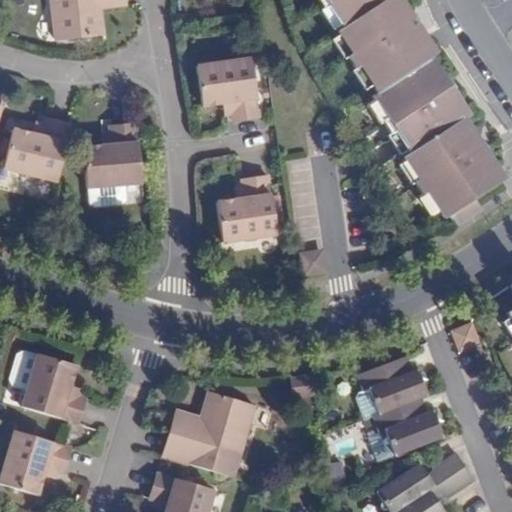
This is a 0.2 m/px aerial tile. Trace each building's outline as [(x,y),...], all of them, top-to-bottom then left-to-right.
[(47,0),(52,41),(103,35),(100,10),(98,0),(47,0)] [(124,0),(98,0),(100,10),(126,7),(124,0)] [(447,216),(454,228),(479,212),(472,200),(476,197),(503,180),(499,173),(468,124),(471,122),(435,62),(440,59),(403,0),(321,0),(326,9),(333,7),(348,33),(343,35),(358,58),(354,61),(363,75),(368,72),(381,94),(374,99),(390,124),(386,126),(393,139),(397,137),(412,160),(406,165),(417,183),(414,185),(423,199),(426,198),(439,218),(447,216)] [(200,108),(221,105),(228,103),(230,117),(230,122),(257,118),(248,56),(193,65),(200,108)] [(228,103),(221,105),(223,118),(230,117),(228,103)] [(55,185),(70,123),(41,116),(40,120),(36,132),(28,130),(12,127),(8,139),(3,160),(1,169),(55,185)] [(36,132),(40,120),(33,118),(28,130),(36,132)] [(107,143),(102,143),(80,145),(84,189),(85,189),(121,184),(140,182),(133,122),(105,125),(106,130),(107,143)] [(0,142),(0,158),(3,160),(8,139),(2,137),(0,142)] [(238,178),(238,184),(240,195),(234,197),(214,201),(220,244),(275,235),(265,174),(238,178)] [(121,184),(85,189),(87,205),(91,208),(119,204),(123,200),(121,184)] [(240,195),(238,184),(232,185),(234,197),(240,195)] [(511,288),(507,292),(511,300),(511,307),(502,313),(507,321),(511,329),(511,288)] [(511,329),(507,321),(499,326),(511,345),(511,329)] [(460,353),(477,346),(470,326),(451,333),(460,353)] [(12,384),(25,388),(35,355),(22,351),(16,353),(9,378),(12,384)] [(69,392),(71,385),(76,367),(35,354),(35,355),(25,388),(20,406),(78,424),(87,398),(80,395),(69,392)] [(405,357),(362,373),(357,375),(363,391),(370,389),(380,414),(424,397),(429,395),(421,371),(414,373),(408,358),(405,359),(405,357)] [(312,376),(289,378),(292,397),(314,394),(312,376)] [(82,389),(71,385),(69,392),(80,395),(82,389)] [(168,433),(161,456),(234,478),(256,406),(207,391),(199,417),(192,441),(168,433)] [(380,414),(371,417),(377,432),(385,430),(393,453),(444,435),(436,411),(430,413),(424,397),(380,414)] [(176,409),(168,433),(192,441),(199,417),(176,409)] [(64,475),(70,449),(11,431),(0,467),(0,483),(38,495),(44,475),(46,469),(57,473),(64,475)] [(388,511),(395,511),(464,467),(456,452),(436,464),(433,473),(428,475),(420,463),(376,491),(388,511)] [(395,511),(443,511),(436,500),(440,497),(448,497),(473,480),(464,467),(395,511)] [(46,469),(44,475),(55,479),(57,473),(46,469)] [(207,489),(179,480),(156,472),(148,500),(155,502),(166,505),(164,511),(208,511),(215,491),(207,489)] [(181,473),(179,480),(207,489),(209,482),(181,473)] [(166,505),(155,502),(153,509),(164,511),(166,505)]
